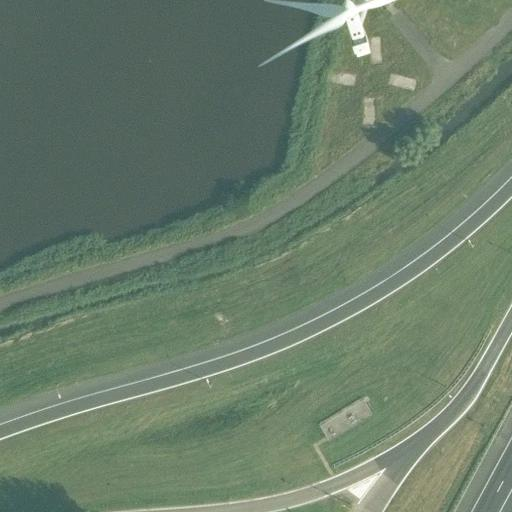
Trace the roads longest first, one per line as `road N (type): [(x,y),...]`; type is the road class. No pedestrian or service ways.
road 1 (unclassified): [(511,15),(411,116),(280,211),(0,305)]
road 2 (motorway): [(511,186),(429,258),(334,318),(232,363),(0,436)]
road 3 (motorway): [(511,317),(472,390),(439,427)]
